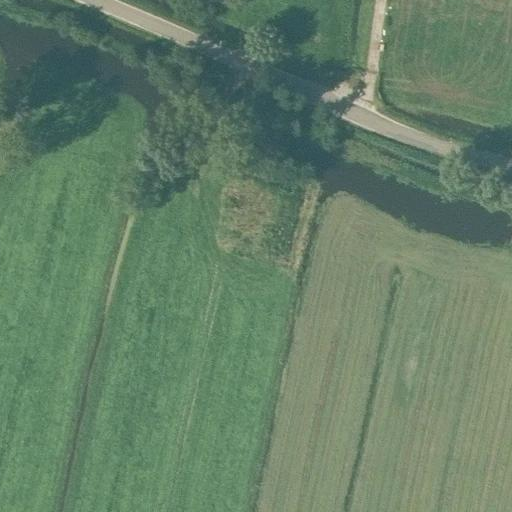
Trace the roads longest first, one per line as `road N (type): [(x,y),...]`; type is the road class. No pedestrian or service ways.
road 1 (track): [(166,511),(213,306),(189,214),(229,54)]
road 2 (tertiary): [(94,0),(348,111),(511,164)]
